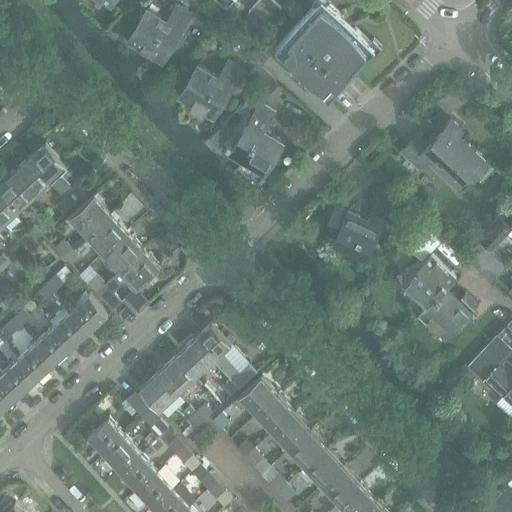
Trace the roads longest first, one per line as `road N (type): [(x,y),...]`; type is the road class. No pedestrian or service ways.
road 1 (residential): [(444,511),(224,260)]
road 2 (residential): [(224,260),(458,34)]
road 3 (residential): [(17,446),(224,260)]
road 4 (residential): [(224,260),(52,74)]
